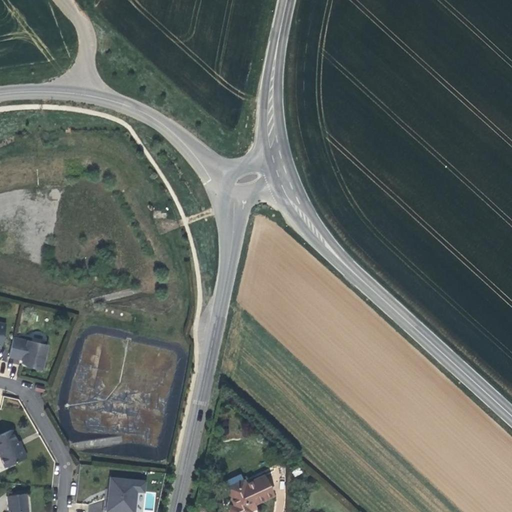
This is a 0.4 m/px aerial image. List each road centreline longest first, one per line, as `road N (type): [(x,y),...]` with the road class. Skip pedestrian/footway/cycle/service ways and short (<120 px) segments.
road 1 (tertiary): [(233,225),(177,511)]
road 2 (residential): [(0,95),(46,89),(107,96),(151,117),(226,181)]
road 3 (secondary): [(511,416),(357,276)]
road 4 (residential): [(0,380),(31,396),(69,464),(64,511)]
road 5 (secondary): [(288,164),(278,108),(282,13)]
road 6 (secondary): [(282,13),(262,107),(267,155)]
road 7 (secondary): [(357,276),(311,213),(288,164)]
road 8 (secondary): [(276,184),(300,223),(357,276)]
